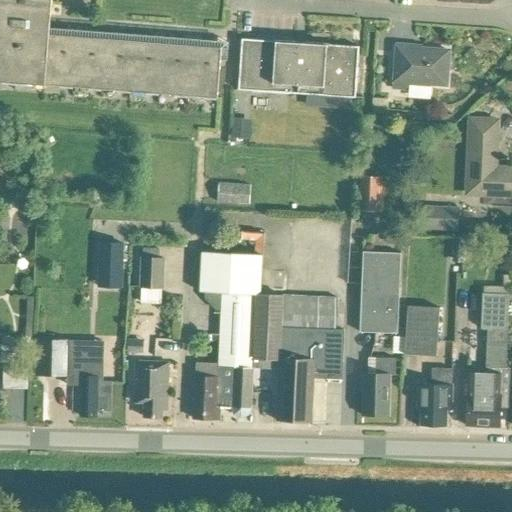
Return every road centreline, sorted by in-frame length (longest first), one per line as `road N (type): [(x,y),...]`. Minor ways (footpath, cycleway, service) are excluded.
road 1 (secondary): [(511,448),(0,437)]
road 2 (residential): [(505,19),(243,0)]
